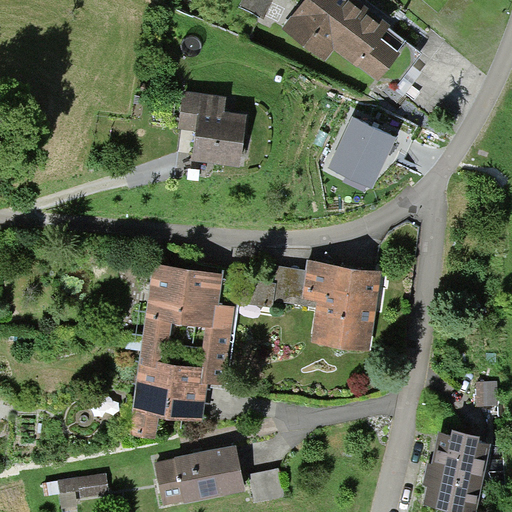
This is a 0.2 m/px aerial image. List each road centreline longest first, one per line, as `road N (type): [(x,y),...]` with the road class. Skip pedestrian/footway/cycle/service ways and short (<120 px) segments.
road 1 (residential): [(432,189),(347,235),(306,240),(0,215)]
road 2 (residential): [(383,511),(410,402),(435,223),(432,189)]
road 3 (residential): [(432,189),(476,128),(511,44)]
